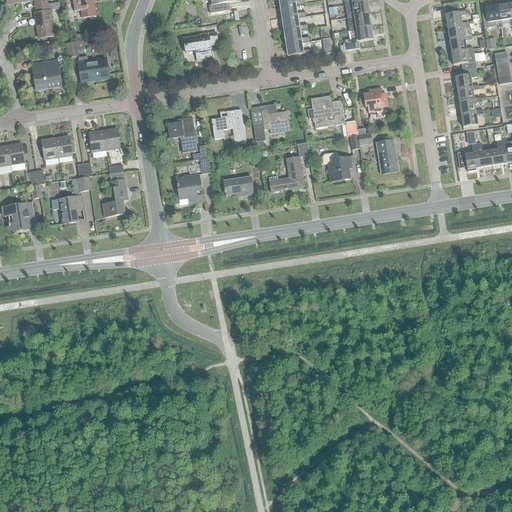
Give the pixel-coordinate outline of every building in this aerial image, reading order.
[(72,0),(74,12),(87,11),(88,19),(96,17),(93,0),(72,0)] [(209,0),(211,6),(209,7),(210,14),(226,12),(225,4),(237,2),(240,2),(239,0),(209,0)] [(59,3),(47,4),(47,5),(48,11),(60,9),(59,3)] [(352,7),(345,8),(346,16),(347,20),(354,19),(354,18),(369,15),(367,3),(352,5),(352,7)] [(48,11),(47,5),(35,7),(37,14),(34,14),(38,40),(55,37),(50,12),(48,12),(48,11)] [(295,5),(280,7),(282,20),(297,18),(297,19),(305,18),(304,13),(297,14),(295,7),(295,5)] [(511,18),(510,5),(498,6),(500,21),(502,21),(509,20),(511,27),(511,26),(511,18)] [(498,29),(501,29),(503,29),(502,21),(500,21),(498,6),(485,9),(486,14),(482,15),(484,29),(498,27),(498,29)] [(462,26),(462,25),(461,16),(468,15),(467,11),(460,12),(460,11),(460,10),(459,7),(446,9),(447,16),(446,16),(445,16),(447,29),(462,26)] [(354,19),(347,20),(348,28),(349,33),(356,31),(356,30),(370,28),(369,15),(354,18),(354,19)] [(297,18),(282,20),(284,32),(299,30),(299,32),(307,30),(306,26),(299,27),(297,19),(297,18)] [(447,29),(449,41),(464,39),(464,37),(463,29),(470,28),(469,24),(462,25),(462,26),(447,29)] [(350,40),(344,41),(346,52),(360,49),(359,43),(372,41),(370,28),(356,30),(356,31),(349,33),(350,40)] [(299,30),(284,32),(286,45),(301,42),(301,44),(309,42),(308,38),(300,39),(299,32),(299,30)] [(218,45),(216,33),(199,36),(199,37),(183,40),(186,54),(196,53),(197,63),(212,61),(210,52),(211,51),(211,46),(218,45)] [(449,41),(451,54),(466,51),(466,49),(465,41),(477,40),(477,37),(471,38),(471,36),(464,37),(464,39),(449,41)] [(322,41),(324,51),(323,51),(324,55),(332,54),(329,40),(322,41)] [(496,49),(495,40),(486,41),(487,51),(496,49)] [(302,52),(301,44),(301,42),(286,45),(288,57),(302,55),(302,57),(311,55),(310,51),(302,52)] [(76,43),(66,45),(66,48),(68,57),(68,59),(79,57),(78,53),(77,45),(76,43)] [(476,69),(481,68),(480,62),(475,63),(473,53),(473,48),(466,49),(466,51),(451,54),(453,66),(461,65),(462,71),(476,69)] [(88,63),(87,58),(78,59),(79,65),(78,65),(81,84),(109,80),(106,60),(88,63)] [(508,59),(496,61),(497,67),(509,65),(508,59)] [(37,91),(61,87),(58,62),(41,65),(42,71),(34,72),(37,91)] [(509,65),(497,67),(497,73),(510,71),(509,65)] [(455,78),(457,91),(472,88),(472,87),(471,79),(478,78),(476,69),(462,71),(463,77),(455,78)] [(510,77),(498,79),(499,86),(511,84),(510,77)] [(457,91),(459,103),(474,101),(474,99),(472,92),(479,91),(479,86),(472,87),(472,88),(457,91)] [(382,95),(381,89),(369,91),(369,94),(363,95),(365,109),(367,109),(368,115),(383,112),(382,109),(388,108),(387,101),(386,101),(385,95),(382,95)] [(331,103),(330,97),(310,100),(312,110),(307,111),(308,121),(312,120),(313,123),(314,123),(315,130),(345,125),(341,101),(331,103)] [(481,98),(474,99),(474,101),(459,103),(461,116),(476,113),(476,112),(475,106),(478,103),(481,103),(481,98)] [(276,114),(275,106),(262,108),(263,112),(260,113),(262,125),(253,127),(255,144),(265,142),(264,132),(269,131),(270,135),(290,132),(287,112),(276,114)] [(246,145),(240,111),(228,113),(229,118),(211,121),(214,140),(224,139),(223,132),(232,130),(235,146),(246,145)] [(476,113),(461,116),(463,128),(478,126),(476,116),(483,115),(482,111),(476,112),(476,113)] [(197,152),(192,118),(183,120),(183,122),(167,125),(169,140),(179,138),(182,154),(197,152)] [(349,138),(358,136),(355,123),(345,124),(347,138),(349,137),(349,138)] [(117,130),(103,132),(106,152),(120,149),(117,130)] [(106,152),(103,132),(89,134),(92,154),(106,152)] [(358,136),(359,147),(371,145),(370,134),(358,136)] [(360,150),(359,147),(358,136),(349,138),(352,151),(360,150)] [(69,137),(55,140),(58,159),(72,156),(69,137)] [(44,161),(58,159),(55,140),(41,142),(44,161)] [(399,173),(393,141),(376,144),(382,176),(399,173)] [(506,141),(502,142),(505,165),(506,164),(509,164),(510,167),(511,166),(511,148),(507,150),(506,141)] [(498,151),(490,152),(492,167),(505,165),(502,142),(497,142),(498,151)] [(297,146),(299,158),(309,157),(307,144),(297,146)] [(22,145),(8,147),(11,167),(25,164),(22,145)] [(478,169),(480,169),(476,145),(473,146),(472,146),(473,155),(470,155),(465,156),(465,153),(457,154),(459,170),(467,168),(467,170),(467,173),(476,172),(476,169),(478,169)] [(481,145),(476,145),(480,169),(492,167),(490,152),(482,153),(481,145)] [(0,168),(11,167),(8,147),(0,148),(0,168)] [(207,160),(205,147),(199,148),(200,155),(192,156),(193,162),(207,160)] [(338,157),(334,154),(324,156),(322,159),(323,165),(326,165),(328,175),(330,175),(332,184),(351,181),(349,170),(352,169),(350,157),(338,159),(338,157)] [(304,188),(299,158),(286,160),(289,179),(277,181),(277,177),(268,179),(270,193),(304,188)] [(209,174),(207,160),(199,162),(201,176),(209,174)] [(83,165),(85,178),(92,177),(90,164),(83,165)] [(79,179),(85,178),(83,165),(77,166),(79,179)] [(123,172),(122,166),(108,168),(109,175),(123,172)] [(42,172),(36,173),(38,186),(44,185),(42,172)] [(38,186),(36,173),(30,174),(32,187),(38,186)] [(201,191),(198,176),(183,178),(184,179),(176,181),(180,206),(189,205),(189,206),(204,204),(202,191),(201,191)] [(91,191),(89,178),(71,181),(73,197),(80,196),(79,193),(91,191)] [(254,196),(251,178),(223,182),(225,196),(236,195),(237,199),(254,196)] [(127,201),(124,180),(111,182),(107,183),(108,190),(112,189),(115,203),(102,205),(104,219),(125,216),(123,202),(127,201)] [(41,199),(40,186),(32,187),(33,200),(41,199)] [(83,210),(81,197),(58,201),(62,225),(79,223),(77,211),(83,210)] [(35,230),(31,204),(2,209),(4,218),(9,217),(10,225),(9,225),(10,234),(35,230)]
